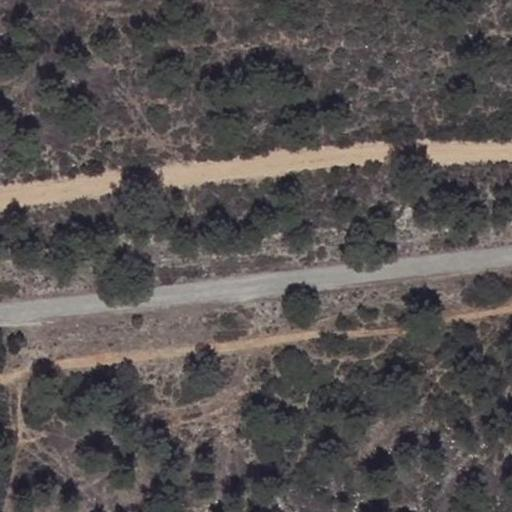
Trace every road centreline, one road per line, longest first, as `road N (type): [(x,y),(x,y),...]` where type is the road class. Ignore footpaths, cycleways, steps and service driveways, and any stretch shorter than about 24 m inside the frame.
road 1 (track): [(511,302),(422,321),(314,327),(0,369)]
road 2 (unclassified): [(0,315),(511,256)]
road 3 (track): [(0,193),(406,149),(511,151)]
